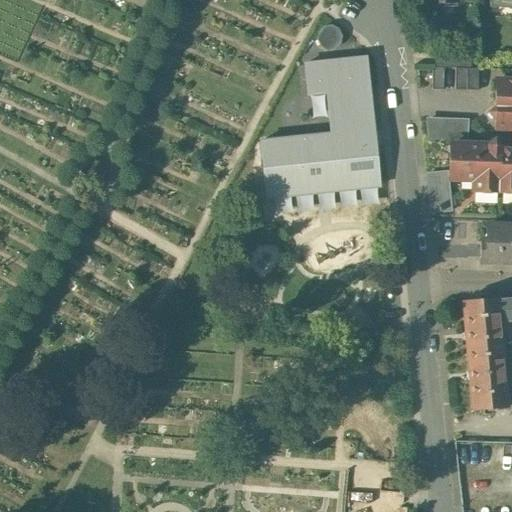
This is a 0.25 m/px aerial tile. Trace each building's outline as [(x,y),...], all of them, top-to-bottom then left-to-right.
[(331,26),(324,27),(319,32),(317,39),(320,47),(327,50),(334,49),(340,43),(341,36),(337,29),(331,26)] [(469,50),(433,50),(433,67),(442,67),(453,67),(469,67),(469,50)] [(330,134),(259,142),(265,198),(379,186),(376,156),(371,156),(364,88),(369,88),(365,58),(304,65),(307,95),(325,93),(330,134)] [(442,67),(433,67),(430,67),(430,89),(442,89),(442,67)] [(469,67),(453,67),(453,90),(476,90),(476,67),(469,67)] [(511,80),(493,80),(493,106),(491,106),(491,108),(487,112),(491,116),(491,119),(509,118),(511,122),(511,148),(498,148),(498,144),(496,144),(493,140),(489,143),(486,144),(486,145),(448,144),(447,178),(473,179),(472,190),(511,191),(511,80)] [(469,139),(469,116),(427,116),(427,139),(469,139)] [(484,241),(478,240),(478,261),(511,261),(511,225),(485,226),(484,241)] [(511,297),(460,300),(470,408),(505,406),(499,320),(511,319),(511,297)]
